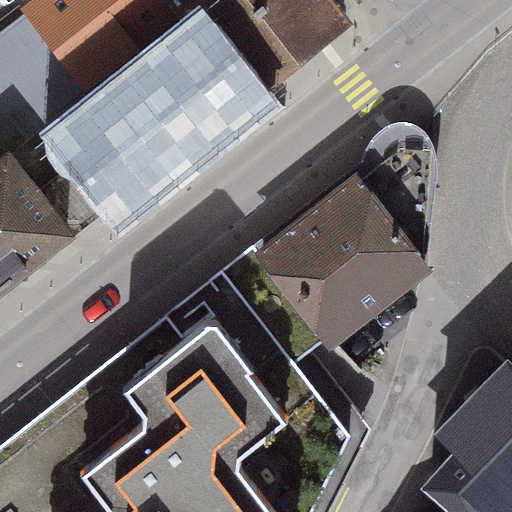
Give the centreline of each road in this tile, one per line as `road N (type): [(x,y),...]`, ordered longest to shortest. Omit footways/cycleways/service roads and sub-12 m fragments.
road 1 (primary): [(424,38),(0,372)]
road 2 (residential): [(361,511),(437,356),(480,237)]
road 3 (residential): [(480,237),(479,158),(511,77)]
